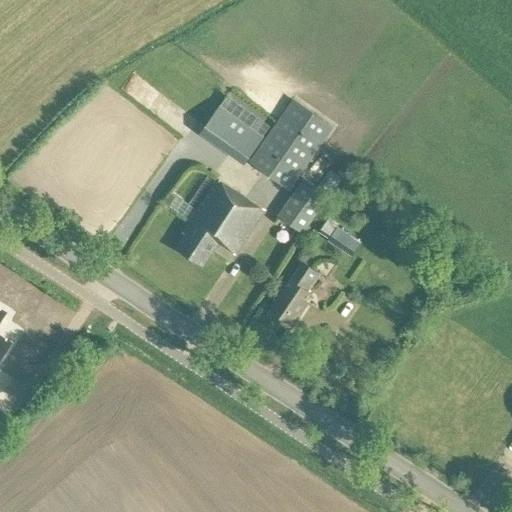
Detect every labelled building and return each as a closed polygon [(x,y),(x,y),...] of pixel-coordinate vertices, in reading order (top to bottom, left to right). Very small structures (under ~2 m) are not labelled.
[(227,92),(199,131),(245,163),(273,123),(227,92)] [(289,190),(332,128),(292,100),(249,162),(289,190)] [(234,256),(265,211),(217,179),(182,232),(185,234),(175,249),(202,267),(217,245),(234,256)] [(302,232),(327,196),(304,180),(278,215),(302,232)] [(320,232),(354,252),(363,237),(329,217),(320,232)] [(308,292),(320,273),(303,262),(286,288),(283,286),(277,294),(279,296),(269,311),(290,324),(297,313),(300,315),(309,302),(306,301),(311,294),(308,292)] [(0,355),(9,343),(0,336),(0,315),(3,312),(0,310),(0,355)]
